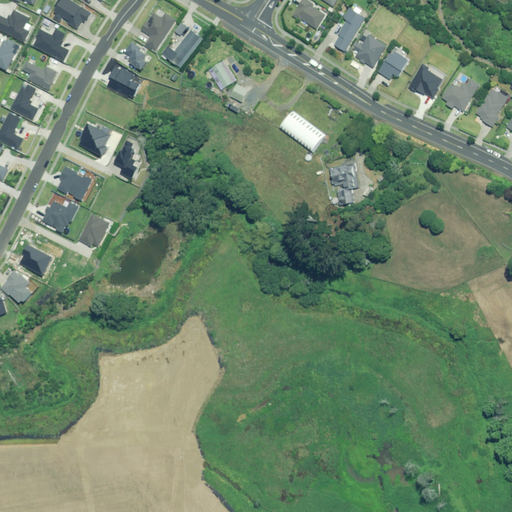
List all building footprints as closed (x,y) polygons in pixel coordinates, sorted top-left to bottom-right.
[(91,13),(69,0),(59,0),(53,11),(56,13),(52,19),(59,23),(62,17),(68,20),(67,23),(77,29),(81,23),(84,24),(91,13)] [(315,4),(308,0),(303,0),(294,16),(302,21),(303,18),(319,28),(327,15),(314,6),(315,4)] [(341,35),(335,44),(345,51),(368,18),(351,7),(344,18),(348,21),(339,34),(341,35)] [(6,23),(0,19),(0,33),(18,44),(20,41),(23,43),(28,34),(19,29),(25,19),(12,12),(6,23)] [(193,20),(187,15),(183,19),(189,25),(193,20)] [(171,22),(161,16),(154,17),(150,25),(143,21),(137,31),(147,37),(143,45),(155,51),(171,22)] [(50,36),(40,31),(32,46),(62,62),(63,61),(68,51),(59,46),(66,34),(55,28),(50,36)] [(205,39),(193,30),(176,51),(170,46),(164,54),(183,68),(205,39)] [(388,47),(370,35),(363,46),(359,43),(351,55),(365,64),(366,63),(374,68),(388,47)] [(0,71),(6,74),(15,53),(10,51),(13,44),(5,40),(1,42),(0,44),(0,71)] [(140,48),(132,43),(125,53),(132,57),(129,63),(141,70),(146,62),(142,60),(145,55),(139,51),(140,48)] [(411,60),(396,50),(388,62),(387,61),(380,72),(391,80),(395,74),(400,77),(411,60)] [(44,70),(23,60),(18,69),(28,74),(26,79),(48,90),(57,72),(46,67),(44,70)] [(235,83),(221,63),(213,68),(222,81),(219,84),(224,91),(235,83)] [(111,78),(107,86),(133,99),(140,84),(132,80),(134,75),(115,66),(109,77),(111,78)] [(481,86),(472,80),(468,86),(464,83),(461,87),(453,83),(443,98),(449,102),(447,105),(453,109),(455,106),(464,112),(481,86)] [(251,91),(239,85),(233,97),(245,103),(251,91)] [(26,89),(20,86),(8,110),(33,122),(38,111),(27,106),(35,90),(28,86),(26,89)] [(509,99),(494,89),(476,115),(494,127),(501,117),(498,115),(509,99)] [(327,136),(295,112),(282,129),(311,150),(315,153),(327,136)] [(0,145),(13,151),(17,141),(8,137),(15,119),(1,114),(0,115),(0,145)] [(100,130),(87,124),(80,138),(84,139),(80,146),(101,157),(106,146),(103,145),(109,131),(102,127),(100,130)] [(134,144),(126,140),(116,162),(125,166),(121,174),(131,179),(137,168),(132,166),(135,160),(132,159),(135,153),(131,151),(134,144)] [(362,188),(357,164),(344,167),(345,168),(331,171),(334,187),(347,184),(348,189),(340,191),(343,206),(357,203),(354,190),(362,188)] [(91,180),(66,168),(60,179),(63,180),(58,190),(81,200),(91,180)] [(67,208),(54,202),(51,209),(49,208),(42,220),(66,232),(78,207),(69,203),(67,208)] [(92,215),(80,241),(91,246),(92,243),(98,246),(109,223),(92,215)] [(51,256),(27,245),(23,254),(26,255),(21,265),(42,276),(51,256)] [(14,272),(1,289),(8,295),(9,294),(19,302),(21,300),(24,302),(31,293),(25,288),(29,283),(14,272)]
